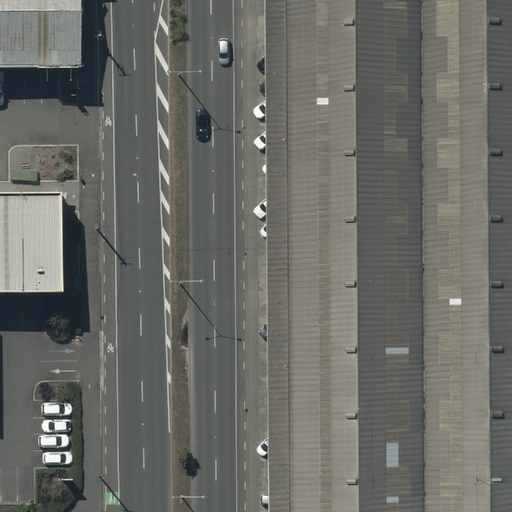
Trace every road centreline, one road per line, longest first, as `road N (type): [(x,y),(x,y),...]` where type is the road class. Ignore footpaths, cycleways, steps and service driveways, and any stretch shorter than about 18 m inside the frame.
road 1 (primary): [(141,511),(133,0)]
road 2 (primary): [(209,0),(217,511)]
